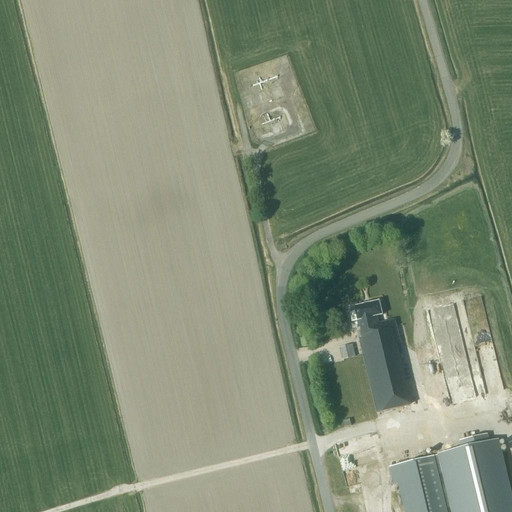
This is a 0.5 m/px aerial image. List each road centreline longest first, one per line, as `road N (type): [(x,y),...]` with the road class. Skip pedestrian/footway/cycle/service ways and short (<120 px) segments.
road 1 (tertiary): [(327,511),(283,314),(282,276),(311,239),(412,195),(452,161),(456,127),(423,0)]
road 2 (track): [(60,511),(311,443)]
